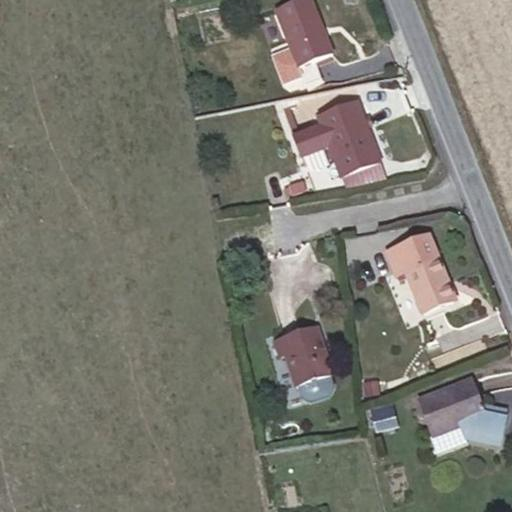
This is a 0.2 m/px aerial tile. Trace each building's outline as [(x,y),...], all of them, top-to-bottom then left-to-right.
[(333,56),(310,0),(303,0),(276,11),(298,70),(333,56)] [(364,120),(356,103),(318,118),(322,127),(297,137),(305,155),(329,146),(341,179),(381,165),(367,129),(371,127),(368,119),(364,120)] [(448,284),(429,237),(387,254),(397,279),(406,275),(422,315),(453,304),(445,285),(448,284)] [(331,376),(316,328),(273,343),(280,360),(285,358),(297,389),(298,389),(301,399),(310,403),(330,396),(334,387),(330,377),(331,376)] [(488,408),(484,410),(473,381),(417,403),(431,439),(459,428),(463,438),(489,443),(491,437),(500,439),(506,413),(488,408)]
